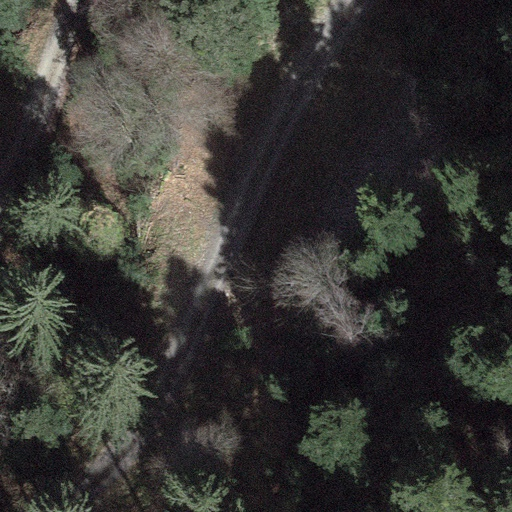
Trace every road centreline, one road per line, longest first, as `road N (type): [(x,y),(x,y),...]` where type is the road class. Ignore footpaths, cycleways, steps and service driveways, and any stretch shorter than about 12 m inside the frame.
road 1 (track): [(359,0),(276,119),(157,416),(123,456),(50,511)]
road 2 (track): [(0,197),(41,112),(78,0)]
